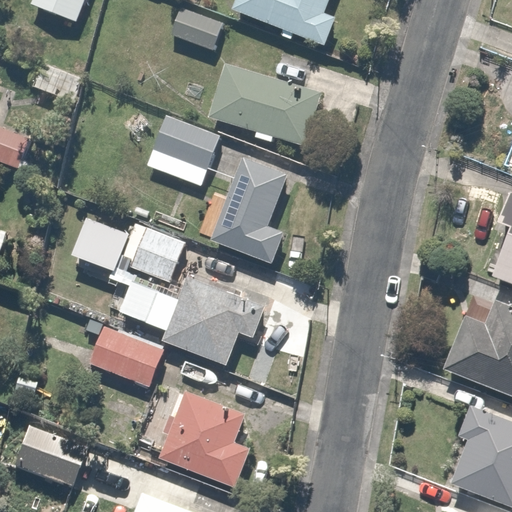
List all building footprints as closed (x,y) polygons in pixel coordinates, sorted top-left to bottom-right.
[(91,0),(37,0),(36,4),(83,22),(91,0)] [(240,0),(237,9),(288,29),(284,37),(297,42),(300,34),(328,45),(339,19),(329,15),(335,0),(240,0)] [(226,23),(186,8),(175,38),(215,53),(226,23)] [(82,77),(45,62),(36,86),(72,101),(82,77)] [(212,118),(260,133),(258,140),(277,146),(279,139),(311,148),(327,93),(228,63),(212,118)] [(223,136),(168,115),(150,165),(204,185),(223,136)] [(36,140),(0,126),(0,161),(25,171),(36,140)] [(273,227),(290,174),(243,159),(216,243),(278,263),(288,232),(273,227)] [(100,171),(76,161),(67,186),(90,195),(100,171)] [(511,195),(502,223),(511,226),(511,240),(498,280),(511,284),(511,195)] [(139,221),(124,257),(136,262),(133,269),(172,285),(190,242),(139,221)] [(242,331),(255,337),(266,310),(192,278),(164,342),(226,369),(242,331)] [(160,283),(122,284),(122,325),(161,324),(160,283)] [(511,396),(511,306),(501,301),(492,323),(470,314),(447,370),(511,396)] [(163,348),(109,325),(93,363),(147,386),(163,348)] [(189,394),(179,418),(173,416),(165,434),(172,437),(163,457),(238,488),(255,446),(241,440),(249,419),(189,394)] [(511,419),(476,406),(463,440),(472,443),(456,486),(511,507),(511,419)] [(30,426),(13,468),(70,490),(86,447),(30,426)] [(188,511),(145,496),(139,511),(188,511)]
